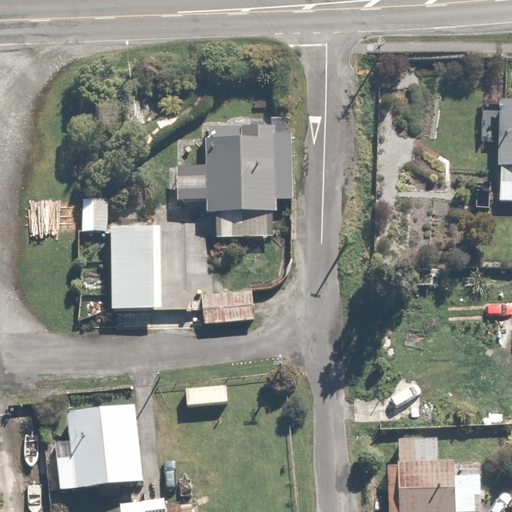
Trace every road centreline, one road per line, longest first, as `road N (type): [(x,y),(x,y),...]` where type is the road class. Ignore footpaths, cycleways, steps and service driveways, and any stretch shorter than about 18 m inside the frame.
road 1 (residential): [(325,327),(0,361)]
road 2 (residential): [(327,11),(325,327)]
road 3 (primary): [(327,11),(20,21)]
road 4 (residential): [(325,327),(331,511)]
road 5 (primary): [(455,0),(327,11)]
